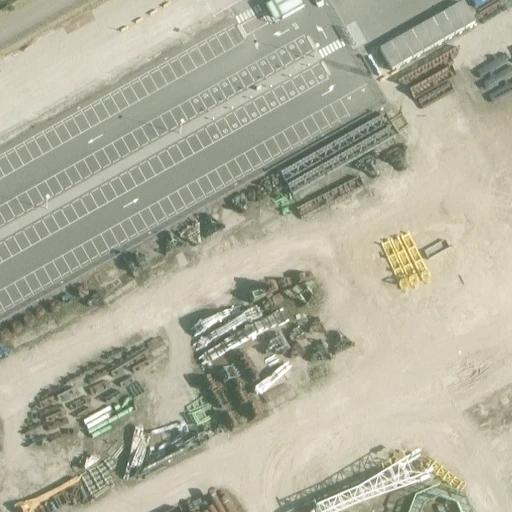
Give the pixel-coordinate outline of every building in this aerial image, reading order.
[(194,0),(198,10),(221,1),(221,0),(194,0)] [(399,23),(442,121),(460,113),(417,15),(399,23)] [(420,137),(438,127),(377,21),(358,32),(420,137)] [(299,24),(287,34),(295,43),(306,33),(299,24)] [(391,166),(411,156),(347,25),(327,35),(391,166)] [(208,114),(269,246),(297,233),(303,240),(312,231),(294,192),(279,190),(269,199),(238,130),(243,136),(256,130),(275,133),(289,126),(291,113),(286,101),(308,98),(316,106),(313,92),(285,88),(298,77),(303,82),(299,58),(262,65),(280,103),(249,117),(249,118),(222,114),(231,106),(224,92),(222,110),(218,110),(208,114)] [(349,168),(369,160),(332,62),(311,69),(349,168)] [(161,74),(145,83),(167,122),(184,112),(161,74)] [(191,113),(172,123),(286,348),(312,335),(283,277),(271,283),(267,274),(271,271),(191,113)] [(160,115),(138,126),(246,346),(267,336),(160,115)] [(100,207),(138,190),(121,149),(95,160),(100,171),(87,176),(100,207)] [(466,173),(446,182),(457,207),(477,199),(466,173)] [(37,236),(125,407),(147,395),(39,187),(32,190),(52,228),(37,236)] [(400,203),(392,209),(404,226),(413,220),(400,203)] [(426,224),(434,246),(454,239),(446,217),(426,224)] [(409,255),(424,244),(416,231),(400,242),(409,255)] [(285,261),(323,334),(345,323),(307,249),(285,261)] [(0,317),(19,355),(39,345),(0,270),(0,260),(4,259),(0,251),(0,317)] [(61,345),(101,441),(124,431),(84,336),(61,345)] [(0,386),(42,465),(70,450),(68,447),(94,433),(62,374),(49,381),(56,393),(36,404),(0,337),(0,386)] [(283,386),(345,511),(373,511),(325,414),(335,410),(384,511),(409,511),(345,381),(349,379),(347,375),(333,382),(318,351),(302,359),(309,374),(283,386)] [(450,511),(376,375),(356,386),(424,511),(450,511)] [(198,442),(132,476),(150,511),(182,511),(171,489),(179,504),(220,483),(198,442)]
